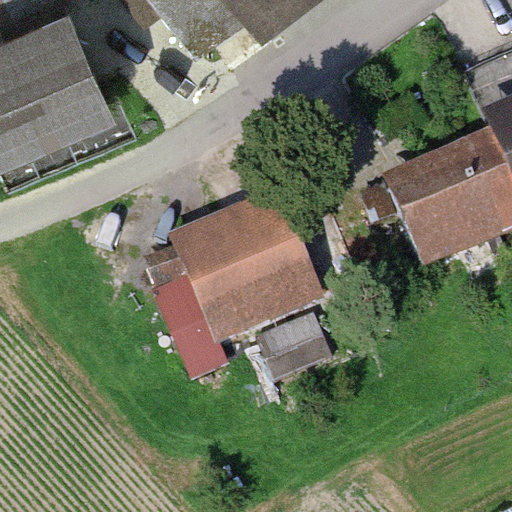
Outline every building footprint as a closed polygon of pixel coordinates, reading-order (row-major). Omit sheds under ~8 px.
[(0,0),(0,9),(20,0),(0,0)] [(80,0),(37,0),(0,16),(0,155),(125,102),(80,0)] [(156,0),(197,54),(256,11),(271,31),(313,0),(156,0)] [(493,137),(391,179),(429,271),(511,236),(511,111),(486,122),(493,137)] [(285,199),(175,244),(220,354),(331,309),(285,199)]
